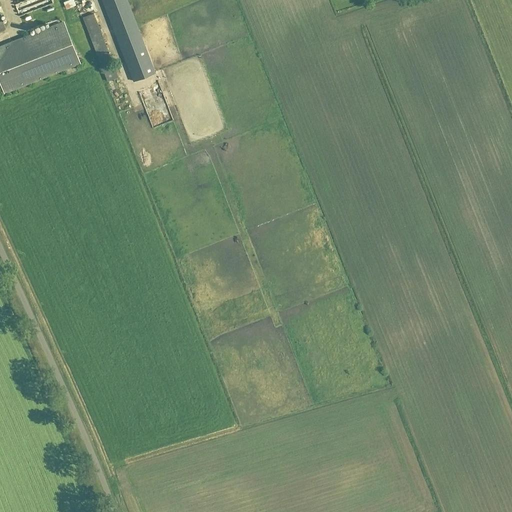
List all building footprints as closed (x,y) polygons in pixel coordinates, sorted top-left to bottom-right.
[(52,4),(50,0),(26,0),(14,5),(19,18),(52,4)] [(72,0),(69,0),(63,3),(66,10),(75,6),(72,0)] [(154,73),(125,0),(100,0),(132,81),(154,73)] [(93,14),(82,18),(106,82),(117,78),(93,14)] [(0,46),(0,85),(3,94),(80,64),(63,21),(0,46)]
